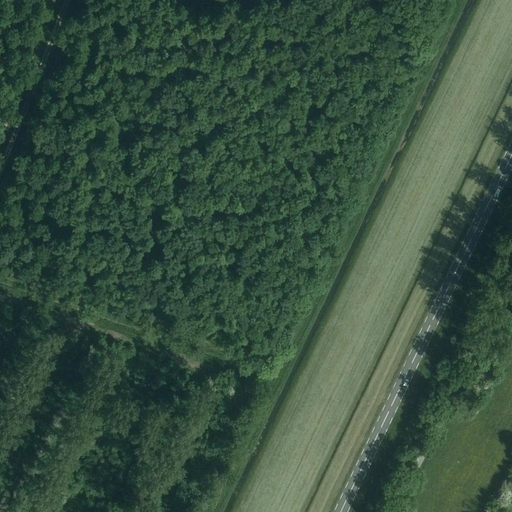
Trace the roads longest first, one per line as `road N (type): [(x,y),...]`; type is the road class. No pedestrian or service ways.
road 1 (track): [(214,511),(459,0)]
road 2 (primary): [(340,511),(511,154)]
road 3 (track): [(280,373),(0,275)]
road 4 (track): [(275,386),(0,289)]
road 5 (track): [(0,170),(67,0)]
